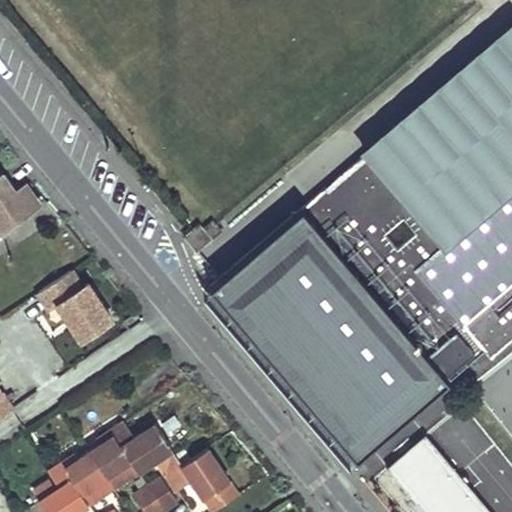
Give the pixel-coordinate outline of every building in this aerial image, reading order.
[(308,203),(210,285),(217,293),(357,459),(455,376),(487,349),(491,354),(511,335),(511,29),(369,150),(336,179),(308,203)] [(0,231),(40,205),(28,186),(15,194),(3,176),(0,177),(0,231)] [(196,250),(212,237),(200,223),(184,236),(196,250)] [(78,290),(67,274),(34,295),(45,313),(54,307),(77,342),(107,323),(84,287),(78,290)] [(210,285),(204,290),(351,464),(357,459),(217,293),(210,285)] [(0,417),(16,407),(0,384),(0,417)] [(135,437),(125,420),(110,430),(113,434),(90,449),(114,486),(138,470),(123,445),(135,437)] [(182,463),(156,423),(135,437),(123,445),(138,470),(156,458),(166,473),(182,463)] [(491,511),(424,432),(405,449),(386,465),(426,511),(491,511)] [(239,494),(209,446),(182,463),(166,473),(178,490),(194,480),(213,511),(239,494)] [(114,486),(90,449),(68,464),(64,461),(48,471),(59,487),(73,477),(89,502),(114,486)] [(178,500),(162,475),(147,484),(163,509),(178,500)] [(74,511),(89,502),(73,477),(59,487),(40,500),(41,502),(47,511),(74,511)] [(159,511),(163,509),(147,484),(134,493),(146,511),(159,511)]
